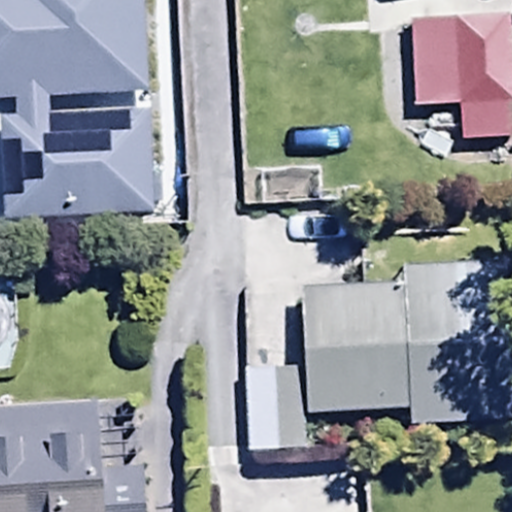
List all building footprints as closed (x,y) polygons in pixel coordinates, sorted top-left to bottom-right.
[(0,0),(0,111),(9,111),(10,126),(0,126),(0,231),(145,227),(142,121),(43,124),(42,111),(137,108),(133,0),(0,0)] [(272,28),(270,0),(233,0),(236,30),(272,28)] [(511,113),(508,28),(403,34),(408,123),(456,121),(457,152),(511,149),(511,113)] [(391,299),(296,302),(298,378),(241,379),(244,457),(303,455),(302,427),(405,424),(406,434),(511,431),(511,276),(391,280),(391,299)] [(116,417),(0,418),(0,511),(135,511),(135,478),(117,478),(116,417)]
